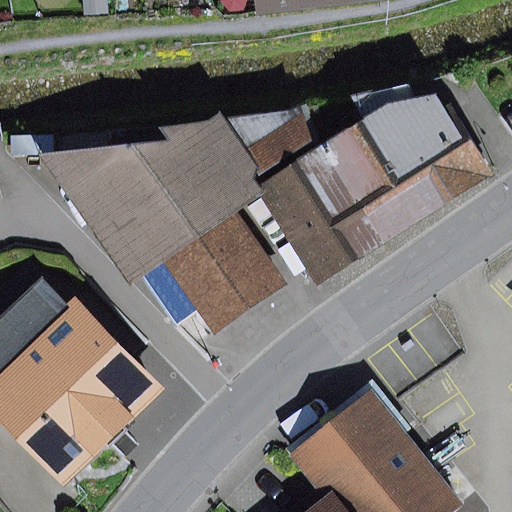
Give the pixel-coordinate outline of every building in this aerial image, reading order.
[(108,0),(80,0),(82,17),(110,15),(108,0)] [(206,0),(208,7),(224,19),(249,17),(247,0),(206,0)] [(247,0),(249,17),(388,0),(387,0),(247,0)] [(360,119),(288,166),(352,260),(356,267),(491,175),(449,108),(444,112),(434,94),(413,99),(409,79),(347,93),(360,119)] [(223,199),(313,136),(302,107),(155,129),(165,143),(36,157),(132,279),(156,258),(208,336),(280,282),(223,199)] [(352,260),(288,166),(247,194),(311,287),(352,260)] [(69,298),(64,303),(24,264),(0,288),(0,430),(59,489),(160,389),(69,298)] [(369,392),(292,455),(324,494),(338,511),(446,511),(460,501),(369,392)] [(338,511),(324,494),(301,511),(338,511)]
